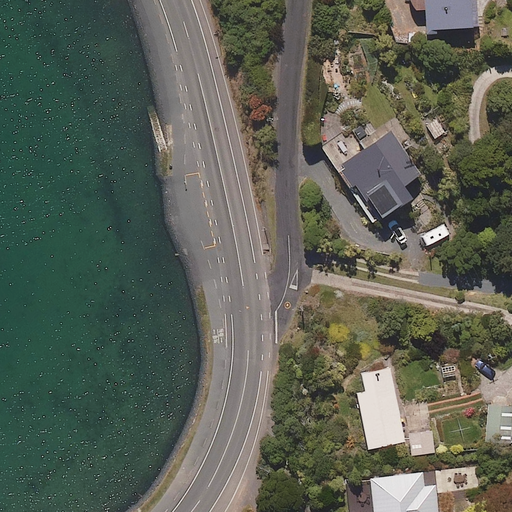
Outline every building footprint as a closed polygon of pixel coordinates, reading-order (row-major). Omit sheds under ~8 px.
[(473,0),(427,0),(429,35),(475,33),(473,0)] [(441,114),(424,124),(435,143),(453,133),(441,114)] [(423,179),(394,136),(342,171),(380,228),(415,204),(406,191),(423,179)] [(365,445),(403,438),(405,453),(431,448),(423,405),(397,409),(388,361),(357,367),(360,384),(354,386),(365,445)] [(511,403),(497,403),(486,403),(485,441),(510,442),(511,442),(511,403)] [(420,483),(419,467),(341,473),(344,511),(369,509),(368,511),(435,511),(433,482),(420,483)]
